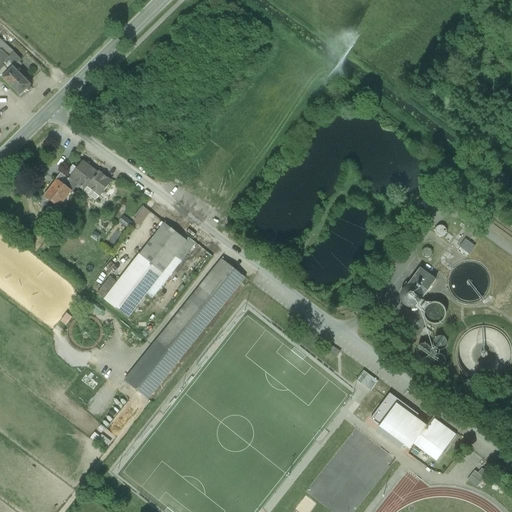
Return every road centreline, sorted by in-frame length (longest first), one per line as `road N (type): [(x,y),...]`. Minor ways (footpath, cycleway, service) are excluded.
road 1 (unclassified): [(50,109),(511,456)]
road 2 (secondary): [(50,109),(163,0)]
